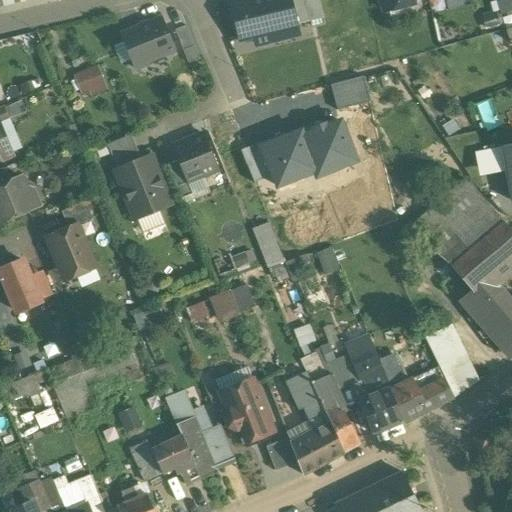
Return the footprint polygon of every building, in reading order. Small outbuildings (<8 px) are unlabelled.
[(246,0),(232,4),(240,38),(268,31),(271,43),(298,36),(296,26),(289,0),(246,0)] [(305,0),(289,0),(296,26),(311,23),(305,0)] [(378,0),(380,4),(383,3),(384,11),(412,5),(411,0),(378,0)] [(496,12),(511,8),(511,0),(495,0),(493,0),(496,12)] [(161,19),(121,35),(134,67),(135,67),(136,70),(149,65),(147,62),(174,51),(161,19)] [(186,26),(174,30),(188,64),(199,59),(186,26)] [(103,83),(97,68),(82,75),(88,90),(103,83)] [(363,78),(330,86),(337,112),(370,103),(363,78)] [(103,83),(88,90),(90,95),(106,89),(103,83)] [(0,108),(0,123),(8,120),(3,107),(0,108)] [(344,118),(301,135),(315,171),(317,177),(361,160),(344,118)] [(0,159),(11,155),(0,127),(0,159)] [(276,186),(315,171),(301,135),(299,131),(261,146),(271,174),(276,186)] [(203,135),(173,147),(179,161),(188,183),(218,170),(203,135)] [(121,137),(105,144),(113,165),(129,158),(121,137)] [(252,181),(271,174),(261,146),(260,143),(240,151),(252,181)] [(511,199),(511,145),(500,147),(509,200),(511,199)] [(151,156),(114,171),(125,196),(127,195),(137,219),(171,206),(151,156)] [(179,161),(168,165),(181,198),(192,194),(188,183),(179,161)] [(22,177),(0,186),(0,223),(35,209),(30,197),(33,191),(26,188),(22,177)] [(504,222),(465,181),(411,228),(451,267),(504,222)] [(85,202),(61,213),(68,229),(76,226),(77,226),(92,219),(85,202)] [(511,231),(504,222),(451,267),(472,292),(473,292),(487,280),(511,256),(511,231)] [(268,271),(286,264),(270,225),(252,232),(268,271)] [(68,229),(47,238),(62,273),(73,269),(76,276),(94,268),(77,226),(76,226),(68,229)] [(331,247),(314,251),(320,273),(336,269),(331,247)] [(238,269),(255,262),(250,250),(233,257),(238,269)] [(23,261),(0,271),(0,274),(16,312),(40,302),(30,278),(23,261)] [(43,273),(30,278),(39,299),(52,294),(43,273)] [(511,308),(487,280),(473,292),(472,292),(463,300),(511,358),(511,308)] [(244,286),(230,292),(238,312),(252,306),(244,286)] [(230,292),(213,299),(221,320),(238,313),(238,312),(230,292)] [(186,306),(190,322),(206,318),(202,302),(186,306)] [(94,354),(46,372),(67,419),(95,407),(86,386),(139,366),(120,320),(85,333),(94,354)] [(292,330),(297,345),(312,340),(307,325),(292,330)] [(438,367),(453,398),(478,381),(451,326),(424,340),(438,367)] [(379,362),(372,345),(357,352),(367,377),(369,377),(383,371),(379,362)] [(396,361),(394,357),(379,362),(383,371),(389,388),(396,405),(410,398),(404,383),(396,361)] [(344,365),(330,370),(339,389),(351,383),(344,365)] [(453,398),(438,367),(424,374),(431,388),(430,390),(437,406),(453,398)] [(315,431),(291,444),(298,461),(303,475),(344,453),(325,411),(318,396),(313,384),(307,371),(286,382),(299,410),(303,408),(310,421),(315,431)] [(383,371),(369,377),(376,393),(389,388),(383,371)] [(424,374),(404,383),(410,398),(429,389),(430,390),(431,388),(424,374)] [(324,379),(313,384),(318,396),(330,391),(324,379)] [(252,380),(221,393),(229,413),(225,420),(228,427),(235,430),(241,427),(246,441),(272,431),(252,380)] [(376,393),(360,400),(373,433),(402,420),(396,405),(389,388),(376,393)] [(410,398),(396,405),(402,420),(404,424),(437,406),(430,390),(429,389),(410,398)] [(178,425),(196,418),(193,411),(185,391),(167,398),(178,425)] [(330,391),(318,396),(325,411),(337,406),(330,391)] [(196,418),(203,434),(213,430),(203,406),(193,411),(196,418)] [(359,444),(344,412),(340,414),(337,406),(325,411),(344,453),(359,444)] [(123,432),(139,426),(131,407),(115,413),(123,432)] [(32,431),(56,420),(51,408),(27,418),(32,431)] [(196,418),(178,425),(183,437),(193,461),(192,461),(198,474),(216,467),(203,434),(196,418)] [(472,439),(477,458),(501,441),(491,425),(472,439)] [(203,434),(216,467),(235,459),(221,427),(213,430),(203,434)] [(183,437),(152,450),(163,474),(192,461),(193,461),(183,437)] [(288,437),(266,446),(275,470),(298,461),(291,444),(288,437)] [(152,450),(149,443),(131,450),(145,482),(163,474),(152,450)] [(401,473),(335,506),(337,511),(380,511),(412,496),(401,473)] [(91,475),(78,480),(81,488),(82,488),(87,501),(100,496),(91,475)] [(39,480),(26,486),(19,490),(26,506),(33,503),(36,511),(43,511),(51,509),(39,480)] [(137,498),(133,488),(120,493),(125,503),(116,507),(118,511),(153,511),(146,494),(137,498)] [(69,491),(58,496),(63,507),(74,503),(69,491)] [(419,511),(412,496),(380,511),(419,511)] [(58,511),(88,511),(84,501),(58,511)] [(26,506),(12,511),(36,511),(33,503),(26,506)]
